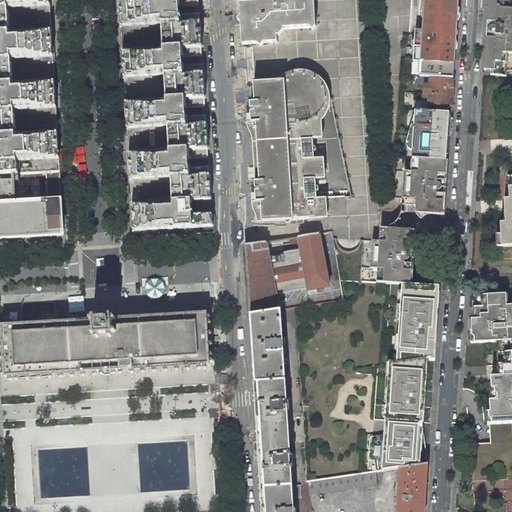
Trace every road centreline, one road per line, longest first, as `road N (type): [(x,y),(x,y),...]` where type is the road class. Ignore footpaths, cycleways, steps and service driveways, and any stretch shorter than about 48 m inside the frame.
road 1 (residential): [(441,511),(474,0)]
road 2 (unknown): [(356,145),(255,149),(254,195),(264,203),(359,196)]
